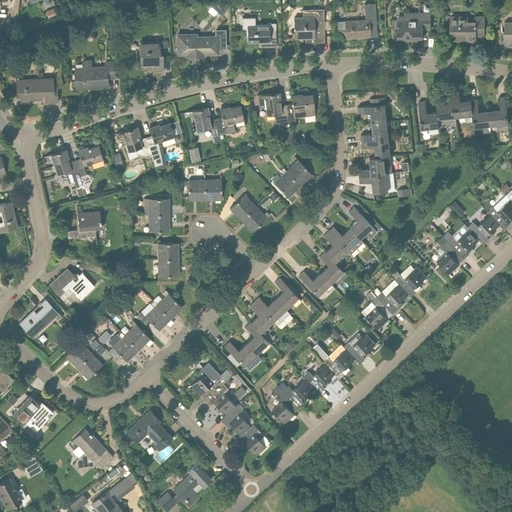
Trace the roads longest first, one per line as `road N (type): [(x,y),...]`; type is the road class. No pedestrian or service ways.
road 1 (tertiary): [(253,492),(511,251)]
road 2 (residential): [(26,138),(204,83),(330,64)]
road 3 (residential): [(258,266),(338,183),(330,64)]
road 4 (residential): [(330,64),(446,58),(511,67)]
road 5 (residential): [(0,325),(85,398),(113,398),(145,376)]
road 6 (residential): [(253,492),(145,376)]
road 7 (residential): [(145,376),(258,266)]
road 8 (residential): [(0,45),(148,0)]
road 9 (residential): [(0,303),(28,276),(41,245),(31,183)]
